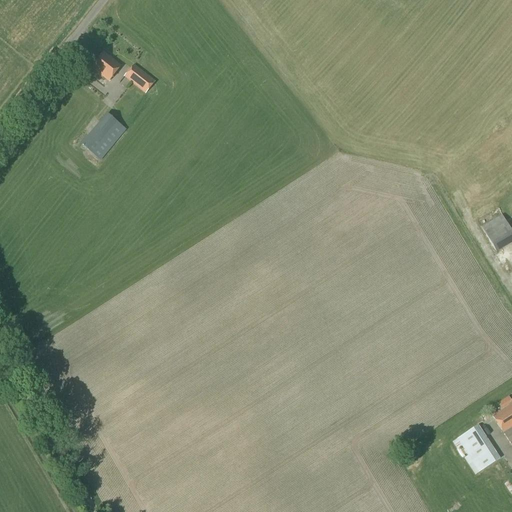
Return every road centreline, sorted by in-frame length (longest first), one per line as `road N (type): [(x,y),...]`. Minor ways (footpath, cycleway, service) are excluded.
road 1 (track): [(92,511),(0,354)]
road 2 (unclassified): [(0,127),(104,0)]
